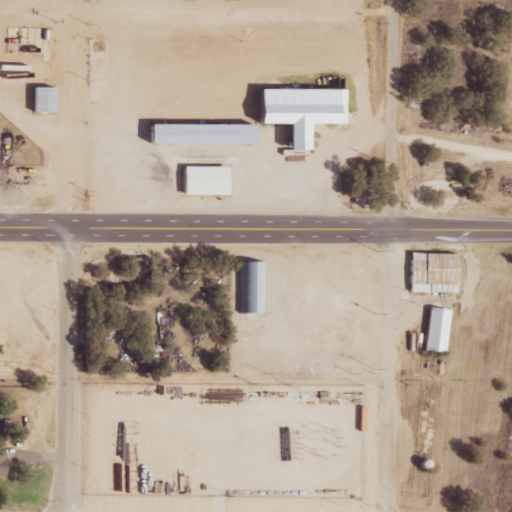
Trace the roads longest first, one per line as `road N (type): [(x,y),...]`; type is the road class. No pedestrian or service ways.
road 1 (residential): [(386,511),(395,0)]
road 2 (primary): [(511,231),(0,227)]
road 3 (residential): [(67,511),(66,228)]
